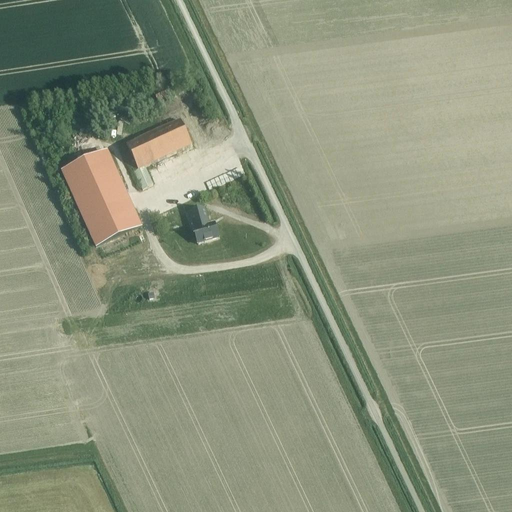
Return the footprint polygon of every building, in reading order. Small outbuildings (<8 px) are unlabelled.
[(157,103),(169,97),(166,90),(154,96),(157,103)] [(144,167),(191,146),(180,122),(127,145),(138,171),(134,173),(142,190),(152,185),(144,167)] [(142,228),(108,154),(62,175),(96,249),(142,228)] [(197,201),(188,181),(174,187),(177,194),(167,198),(170,203),(179,199),(183,207),(197,201)] [(169,206),(163,193),(156,197),(161,209),(163,209),(169,206)] [(205,210),(190,214),(194,230),(194,231),(198,246),(219,240),(215,225),(209,227),(208,224),(206,216),(206,217),(204,212),(205,211),(205,210)]
